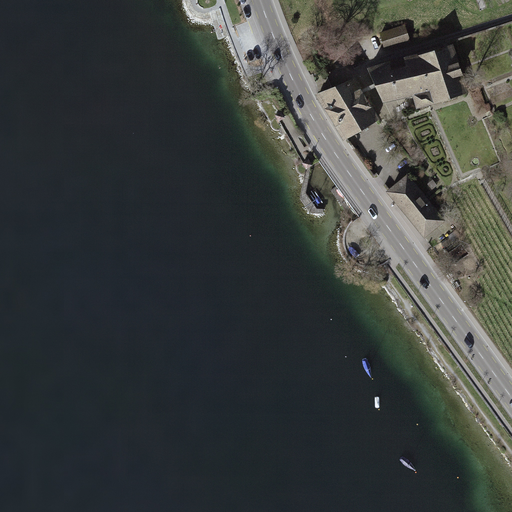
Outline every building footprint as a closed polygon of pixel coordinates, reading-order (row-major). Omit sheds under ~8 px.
[(405,26),(381,34),(385,48),(409,41),(405,26)] [(420,56),(369,69),(383,99),(413,93),(417,106),(466,92),(451,46),(420,56)] [(354,80),(319,95),(345,136),(376,118),(354,80)] [(274,95),(278,103),(281,101),(276,90),(270,92),(271,95),(274,95)] [(279,120),(284,117),(281,112),(276,115),(279,120)] [(312,165),(309,160),(303,163),(307,168),(312,165)] [(407,177),(390,191),(425,234),(442,220),(407,177)] [(459,235),(456,231),(450,236),(453,240),(459,235)]
